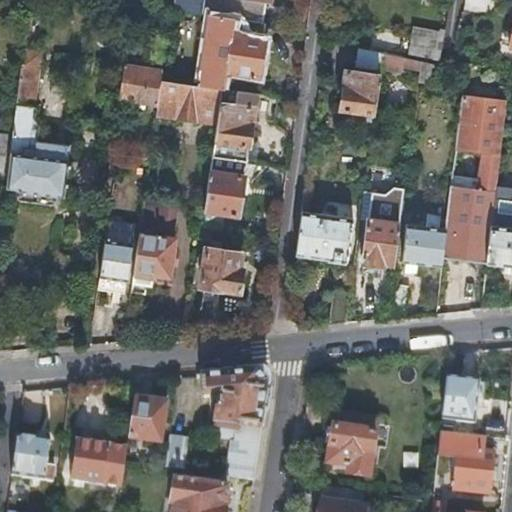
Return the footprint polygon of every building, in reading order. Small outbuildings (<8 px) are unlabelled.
[(203,0),(181,0),(180,9),(202,13),(203,0)] [(203,0),(202,13),(207,13),(266,22),(269,0),(203,0)] [(264,37),(266,22),(207,13),(199,83),(223,87),(224,87),(224,86),(225,80),(227,70),(245,72),(260,75),(265,37),(264,37)] [(411,24),(410,34),(407,53),(434,57),(438,28),(411,24)] [(407,53),(410,34),(371,29),(368,46),(407,53)] [(8,173),(7,187),(18,188),(18,190),(64,195),(71,143),(68,143),(66,140),(52,138),(48,140),(37,139),(40,123),(34,117),(36,105),(34,105),(42,41),(25,39),(13,133),(8,173)] [(384,51),(359,46),(356,64),(381,68),(384,51)] [(429,67),(430,60),(422,58),(421,66),(429,67)] [(164,67),(125,61),(119,98),(158,104),(162,77),(164,67)] [(375,111),(380,73),(346,68),(341,106),(375,111)] [(243,83),(245,72),(227,70),(225,80),(243,83)] [(223,87),(199,83),(162,77),(158,104),(156,119),(161,119),(162,113),(218,122),(223,87)] [(249,143),(257,91),(224,86),(224,87),(223,87),(218,122),(213,155),(232,158),(238,158),(241,142),(249,143)] [(499,99),(462,94),(456,147),(481,150),(476,190),(451,187),(447,227),(443,255),(487,261),(492,224),(496,194),(499,161),(501,151),(500,151),(507,100),(499,99)] [(0,171),(8,173),(13,133),(0,130),(0,171)] [(372,137),(361,135),(360,146),(370,147),(372,137)] [(249,160),(238,158),(232,158),(230,173),(211,170),(206,204),(205,208),(239,213),(244,176),(247,176),(249,160)] [(402,208),(404,187),(395,185),(385,192),(371,190),(368,218),(362,271),(382,274),(384,259),(395,260),(402,208)] [(365,189),(361,217),(368,218),(371,190),(365,189)] [(176,203),(145,198),(141,222),(160,225),(173,226),(176,203)] [(203,220),(205,208),(206,204),(196,203),(194,218),(203,220)] [(353,217),(303,210),(297,254),(330,258),(329,259),(345,261),(345,260),(348,260),(353,217)] [(101,268),(100,276),(128,280),(136,222),(108,218),(105,238),(101,268)] [(402,259),(442,264),(443,255),(447,227),(407,222),(402,259)] [(210,239),(212,225),(203,224),(201,238),(210,239)] [(511,226),(507,226),(492,224),(487,261),(487,262),(511,265),(511,226)] [(171,236),(173,226),(160,225),(159,234),(171,236)] [(140,231),(132,283),(152,286),(154,274),(169,276),(175,236),(171,236),(159,234),(140,231)] [(240,249),(206,245),(201,284),(240,289),(243,267),(238,266),(240,249)] [(347,320),(351,289),(335,286),(331,318),(331,321),(347,320)] [(391,287),(387,317),(403,315),(407,289),(391,287)] [(232,440),(227,475),(253,479),(257,450),(268,379),(258,370),(199,374),(201,393),(218,391),(216,407),(215,407),(212,426),(215,427),(214,434),(219,435),(218,438),(228,439),(234,435),(236,435),(236,440),(232,440)] [(477,380),(446,377),(442,413),(456,415),(456,420),(473,421),(477,380)] [(134,397),(128,438),(159,443),(165,404),(152,402),(153,400),(134,397)] [(368,475),(375,432),(355,429),(357,415),(335,411),(332,427),(327,426),(324,442),(329,443),(327,461),(348,465),(346,472),(368,475)] [(355,429),(375,432),(377,418),(357,415),(355,429)] [(482,442),(483,435),(440,431),(438,456),(454,458),(452,473),(457,474),(456,489),(490,493),(494,451),(481,450),(482,442)] [(49,440),(17,436),(11,475),(44,480),(49,440)] [(170,436),(166,466),(184,469),(189,439),(170,436)] [(121,487),(125,460),(127,447),(76,440),(71,480),(121,487)] [(173,511),(223,511),(227,486),(175,478),(171,503),(174,503),(173,511)] [(359,490),(331,486),(329,500),(321,499),(318,511),(365,511),(367,506),(357,504),(359,490)] [(431,511),(445,511),(446,501),(433,500),(433,501),(431,511)]
